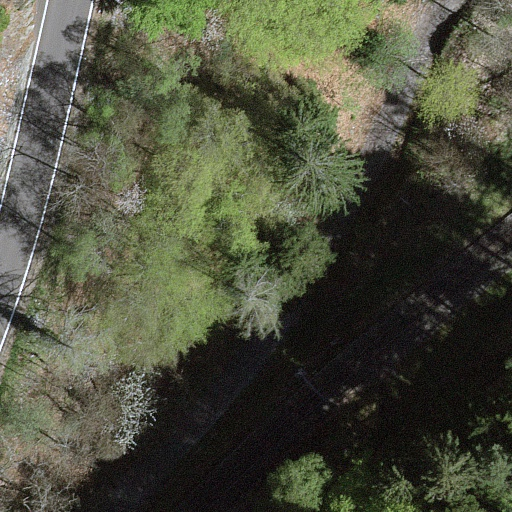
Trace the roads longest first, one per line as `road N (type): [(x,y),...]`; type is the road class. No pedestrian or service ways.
road 1 (track): [(427,0),(311,267),(86,511)]
road 2 (tertiary): [(0,290),(72,0)]
